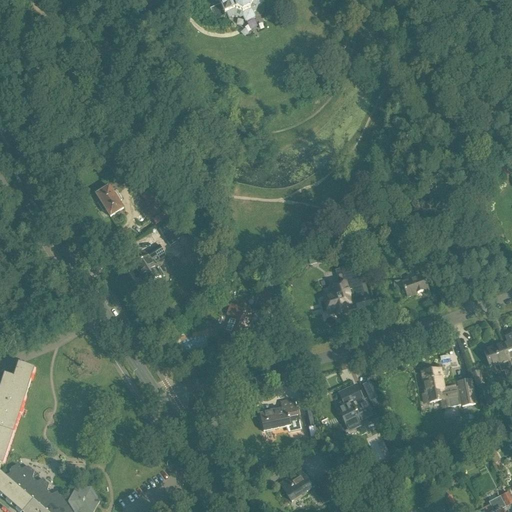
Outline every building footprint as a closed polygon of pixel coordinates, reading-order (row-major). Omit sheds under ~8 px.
[(217,0),(219,4),(210,8),(211,11),(213,14),(216,16),(219,16),(223,16),(224,15),(227,14),(229,19),(236,16),(240,19),(243,17),(244,21),(247,22),(254,19),(255,16),(253,12),(256,11),(257,7),(263,3),(261,0),(217,0)] [(109,166),(108,166),(122,187),(133,179),(118,159),(109,166)] [(113,194),(109,187),(96,195),(100,202),(97,204),(102,212),(105,210),(110,218),(123,209),(118,202),(121,200),(116,192),(113,194)] [(155,205),(142,213),(147,221),(160,213),(155,205)] [(171,247),(181,240),(170,223),(160,230),(171,247)] [(165,255),(160,246),(146,254),(145,252),(131,261),(142,278),(139,280),(144,287),(146,285),(147,287),(150,286),(152,288),(156,290),(159,287),(160,283),(158,280),(164,277),(157,266),(155,268),(151,261),(153,260),(154,262),(165,255)] [(422,267),(432,263),(428,252),(418,256),(422,267)] [(429,291),(420,267),(414,269),(418,278),(402,284),(401,281),(393,282),(394,289),(403,288),(407,299),(429,291)] [(324,304),(321,305),(323,313),(327,312),(328,316),(336,314),(337,318),(346,315),(344,308),(352,306),(348,292),(361,289),(356,269),(346,271),(349,283),(334,287),(336,295),(331,296),(331,298),(323,300),(324,304)] [(260,296),(263,311),(278,307),(275,293),(260,296)] [(236,308),(231,306),(227,315),(233,317),(232,321),(230,320),(225,331),(227,332),(226,334),(241,340),(252,313),(237,307),(236,308)] [(511,335),(506,338),(508,344),(503,346),(508,358),(511,356),(511,335)] [(507,379),(511,376),(511,367),(508,358),(503,346),(503,345),(484,352),(490,368),(499,365),(502,372),(504,371),(507,379)] [(0,390),(0,464),(3,465),(28,390),(35,369),(19,364),(14,378),(5,375),(0,390)] [(425,405),(441,402),(442,410),(450,409),(462,407),(462,408),(475,406),(471,382),(458,384),(459,389),(443,391),(442,388),(444,388),(443,382),(441,382),(439,371),(424,374),(427,396),(424,397),(425,405)] [(479,372),(473,375),(477,386),(483,384),(479,372)] [(370,383),(363,386),(371,402),(378,399),(370,383)] [(364,403),(357,387),(339,395),(343,404),(337,407),(349,431),(357,427),(357,429),(374,421),(366,402),(364,403)] [(296,411),(293,400),(281,403),(282,410),(260,415),(264,433),(285,428),(288,434),(303,431),(298,411),(296,411)] [(307,429),(315,427),(310,406),(302,408),(307,429)] [(500,461),(495,452),(490,455),(494,464),(500,461)] [(310,484),(302,470),(280,484),(292,502),(314,489),(323,505),(335,497),(332,492),(336,489),(326,474),(310,484)] [(434,481),(441,477),(437,470),(430,474),(434,481)] [(336,492),(346,506),(352,502),(343,488),(336,492)] [(506,506),(511,503),(511,500),(508,493),(501,497),(506,506)] [(0,511),(57,511),(52,494),(0,509),(0,511)] [(451,496),(443,500),(449,511),(456,511),(459,511),(451,496)] [(502,511),(501,510),(505,508),(500,497),(488,503),(490,506),(482,510),(483,511),(502,511)]
